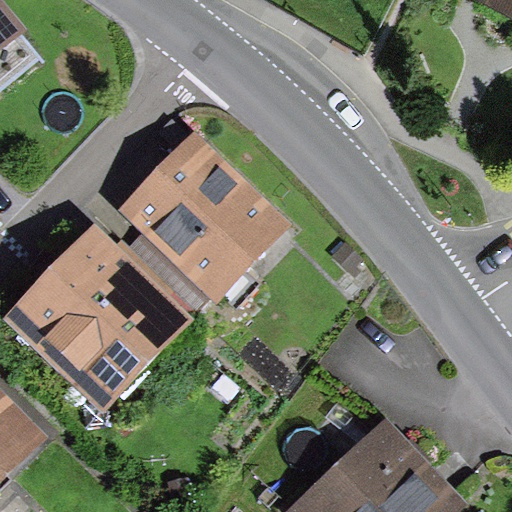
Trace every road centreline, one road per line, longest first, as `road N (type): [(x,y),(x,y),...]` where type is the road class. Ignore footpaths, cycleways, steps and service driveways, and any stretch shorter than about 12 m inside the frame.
road 1 (tertiary): [(205,53),(345,187),(457,319)]
road 2 (residential): [(205,53),(0,262)]
